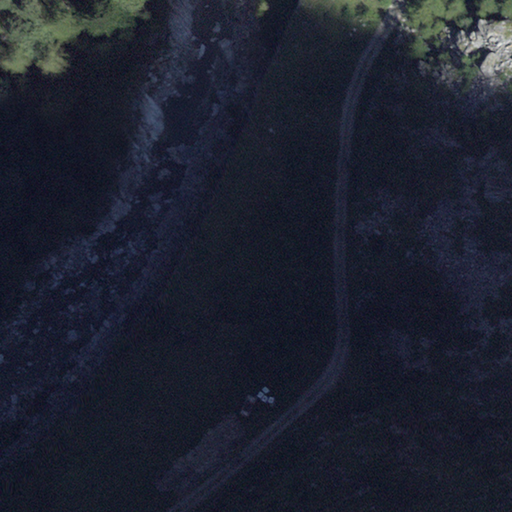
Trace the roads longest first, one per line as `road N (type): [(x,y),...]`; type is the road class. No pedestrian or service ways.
road 1 (primary): [(5,511),(74,469),(163,377),(220,292),(342,0)]
road 2 (track): [(395,0),(353,86),(340,236),(341,356),(324,384),(242,461),(172,511)]
